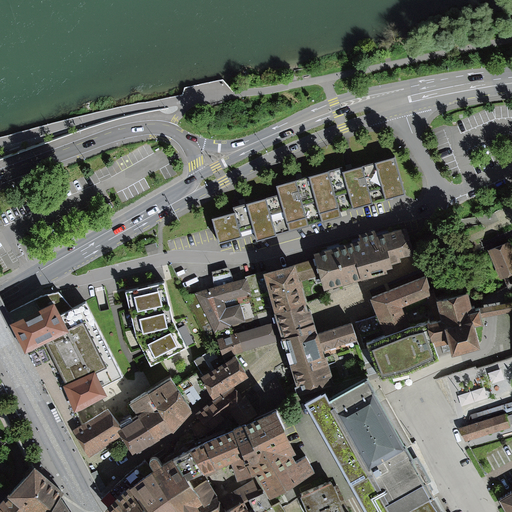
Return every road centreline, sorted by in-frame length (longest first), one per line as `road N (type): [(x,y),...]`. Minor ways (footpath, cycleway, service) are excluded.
road 1 (primary): [(156,208),(401,97)]
road 2 (secondary): [(401,97),(352,95),(234,146),(185,141)]
road 3 (primary): [(401,97),(338,113),(195,178)]
road 4 (secondary): [(185,141),(139,127),(0,178)]
road 5 (residential): [(90,511),(0,337)]
road 6 (primary): [(156,208),(0,298)]
road 7 (residential): [(359,511),(295,401)]
